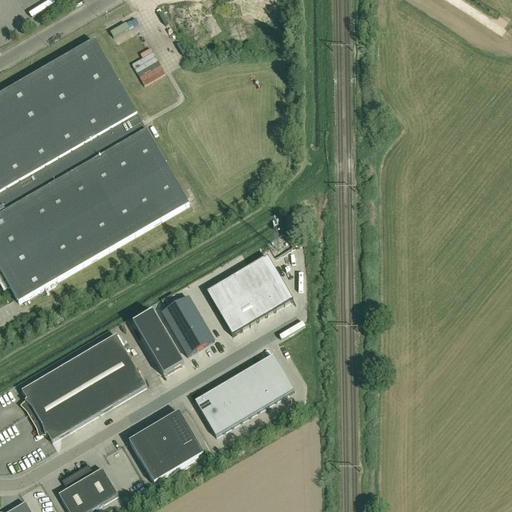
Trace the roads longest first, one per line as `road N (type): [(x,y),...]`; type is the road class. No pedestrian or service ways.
road 1 (unclassified): [(0,485),(17,485),(291,325)]
road 2 (unclassified): [(0,63),(111,0)]
